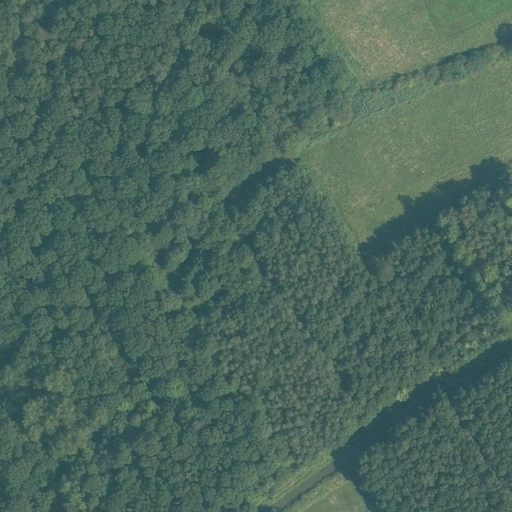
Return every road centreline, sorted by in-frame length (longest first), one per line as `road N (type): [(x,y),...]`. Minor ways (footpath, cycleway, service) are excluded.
road 1 (track): [(436,367),(254,511)]
road 2 (track): [(511,349),(451,389),(372,264)]
road 3 (track): [(511,494),(451,389)]
